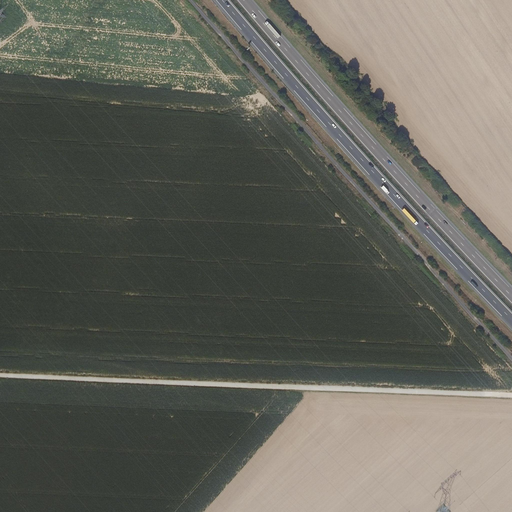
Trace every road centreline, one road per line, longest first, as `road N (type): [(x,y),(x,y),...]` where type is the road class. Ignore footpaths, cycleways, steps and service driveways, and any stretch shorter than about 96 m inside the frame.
road 1 (trunk): [(222,0),(419,226),(511,319)]
road 2 (trunk): [(511,296),(243,0)]
